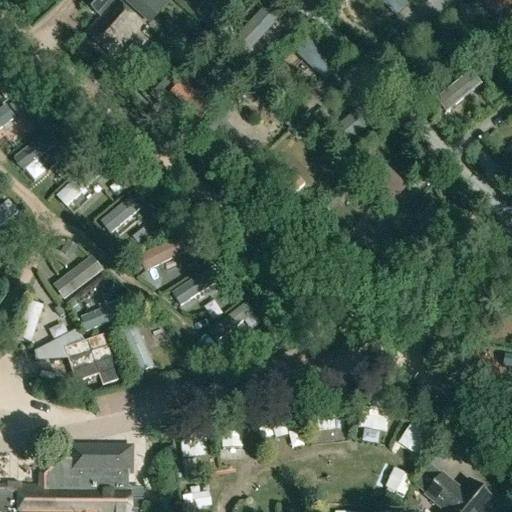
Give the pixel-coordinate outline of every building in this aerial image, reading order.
[(88,0),(84,4),(100,19),(86,34),(113,58),(140,27),(114,3),(110,0),(88,0)] [(165,0),(124,0),(122,3),(149,26),(169,3),(165,0)] [(211,0),(197,16),(208,27),(233,0),(211,0)] [(399,0),(377,0),(397,20),(408,9),(399,0)] [(511,0),(490,0),(486,4),(499,17),(511,3),(511,0)] [(236,42),(248,53),(278,21),(267,10),(236,42)] [(337,71),(304,41),(294,52),(326,83),(337,71)] [(511,74),(511,51),(505,44),(494,55),(511,74)] [(422,88),(452,56),(440,45),(410,77),(422,88)] [(200,121),(221,97),(191,70),(170,94),(200,121)] [(445,117),(479,89),(468,75),(434,103),(445,117)] [(382,114),(371,101),(337,129),(348,142),(382,114)] [(27,108),(18,115),(24,122),(32,116),(27,108)] [(245,164),(256,153),(223,123),(212,135),(245,164)] [(47,134),(14,161),(22,172),(56,145),(47,134)] [(310,175),(284,149),(267,166),(292,192),(310,175)] [(67,208),(111,167),(102,157),(58,198),(67,208)] [(405,191),(369,157),(358,168),(394,203),(405,191)] [(358,185),(364,180),(356,172),(351,178),(358,185)] [(354,191),(347,183),(340,190),(348,197),(354,191)] [(79,222),(95,205),(89,198),(72,215),(79,222)] [(102,224),(112,235),(141,210),(131,199),(102,224)] [(0,229),(17,216),(8,204),(0,210),(0,229)] [(442,211),(410,241),(422,253),(454,222),(442,211)] [(143,226),(130,236),(138,247),(151,237),(143,226)] [(369,234),(356,246),(386,278),(399,266),(369,234)] [(189,249),(183,236),(140,258),(146,270),(189,249)] [(101,274),(91,261),(53,290),(63,303),(101,274)] [(212,292),(209,289),(216,284),(208,272),(173,295),(181,307),(201,294),(204,297),(212,292)] [(16,340),(30,344),(43,307),(29,303),(16,340)] [(80,321),(86,335),(125,318),(119,304),(80,321)] [(244,306),(209,333),(217,343),(252,316),(244,306)] [(120,330),(138,374),(152,369),(134,324),(120,330)] [(67,364),(76,386),(97,378),(101,389),(123,382),(107,336),(84,345),(63,352),(67,364)] [(511,360),(504,360),(502,372),(511,373),(511,360)] [(313,410),(309,410),(311,433),(336,431),(334,408),(324,409),(324,401),(312,402),(313,410)] [(389,413),(358,408),(355,428),(361,430),(359,443),(375,445),(377,432),(385,433),(389,413)] [(286,414),(266,419),(271,440),(291,436),(286,414)] [(416,420),(401,448),(418,457),(433,429),(416,420)] [(240,429),(218,430),(220,460),(242,459),(240,429)] [(201,435),(176,438),(179,459),(204,457),(201,435)] [(140,511),(141,491),(129,491),(129,490),(127,490),(128,474),(129,474),(130,451),(71,450),(71,462),(60,462),(44,478),(44,489),(12,487),(0,487),(0,511),(140,511)] [(392,471),(383,493),(400,501),(410,479),(392,471)] [(442,478),(425,497),(442,511),(486,511),(493,504),(468,483),(458,495),(452,490),(454,488),(442,478)] [(204,511),(202,497),(183,500),(184,511),(204,511)]
